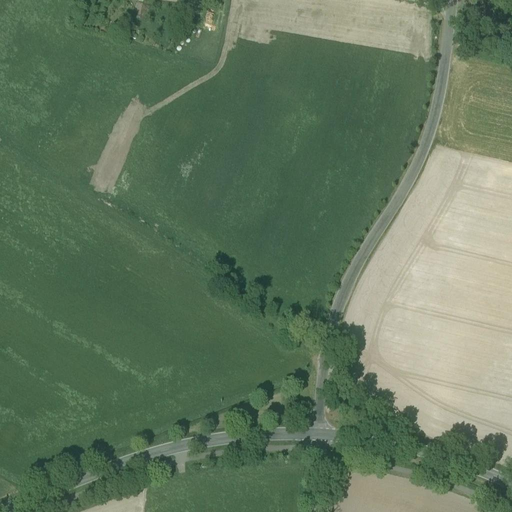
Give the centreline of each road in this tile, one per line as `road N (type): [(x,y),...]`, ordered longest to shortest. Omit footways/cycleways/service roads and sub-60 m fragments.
road 1 (unclassified): [(321,433),(329,341),(356,270),(415,167),(436,104),(454,0)]
road 2 (tertiary): [(0,511),(214,439),(321,433)]
road 3 (tertiary): [(321,433),(432,452),(511,484)]
